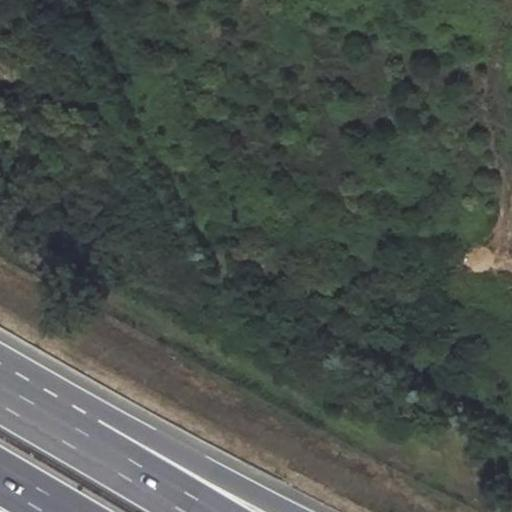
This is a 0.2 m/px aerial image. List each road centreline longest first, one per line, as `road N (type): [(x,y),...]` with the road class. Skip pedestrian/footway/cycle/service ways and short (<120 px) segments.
road 1 (motorway): [(288,511),(0,376)]
road 2 (motorway): [(203,511),(0,396)]
